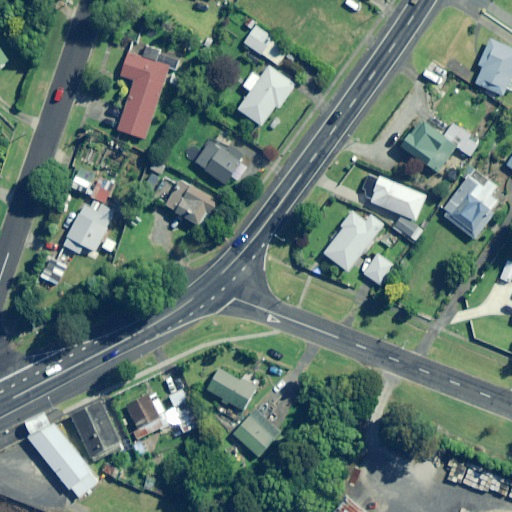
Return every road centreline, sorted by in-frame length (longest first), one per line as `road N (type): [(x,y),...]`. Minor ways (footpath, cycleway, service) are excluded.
road 1 (primary): [(215,283),(309,166),(423,0)]
road 2 (tertiary): [(215,283),(234,299),(511,407)]
road 3 (residential): [(0,279),(92,0)]
road 4 (primary): [(0,405),(215,283)]
